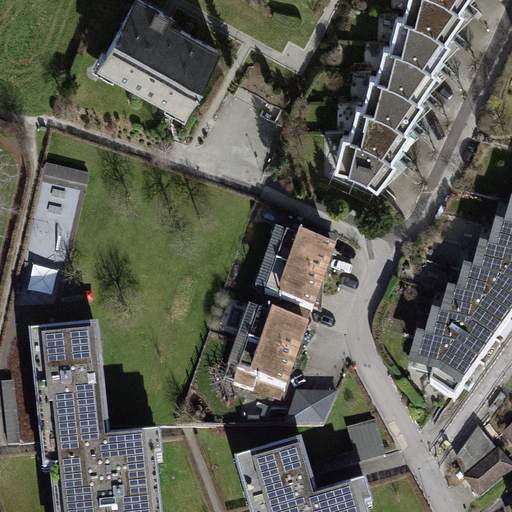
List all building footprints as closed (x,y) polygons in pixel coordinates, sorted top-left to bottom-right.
[(440,0),(439,4),(481,22),(490,0),(440,0)] [(224,50),(138,1),(98,70),(185,120),(224,50)] [(439,4),(427,31),(469,50),(481,22),(439,4)] [(427,31),(414,61),(455,80),(469,50),(427,31)] [(401,90),(442,109),(455,80),(414,61),(401,90)] [(401,90),(388,120),(429,139),(442,109),(401,90)] [(388,120),(374,151),(415,170),(429,139),(388,120)] [(402,200),(415,170),(374,151),(360,181),(402,200)] [(261,278),(324,301),(337,265),(274,242),(261,278)] [(511,248),(501,264),(511,271),(511,248)] [(33,287),(56,291),(60,267),(37,263),(33,287)] [(511,271),(501,264),(485,287),(511,304),(511,271)] [(324,301),(261,278),(248,313),(311,336),(324,301)] [(511,325),(511,304),(485,287),(468,310),(504,336),(511,325)] [(504,336),(468,310),(453,332),(488,358),(504,336)] [(311,336),(248,313),(234,351),(297,374),(311,336)] [(488,358),(453,332),(435,356),(471,382),(488,358)] [(43,346),(53,458),(107,454),(98,341),(43,346)] [(297,374),(234,351),(221,388),(284,411),(297,374)] [(471,382),(435,356),(419,380),(455,405),(471,382)] [(295,421),(335,423),(337,390),(296,388),(295,421)] [(387,464),(374,425),(347,434),(354,456),(314,469),(320,486),(387,464)] [(53,458),(57,511),(163,511),(158,449),(107,454),(53,458)] [(300,449),(239,466),(252,511),(365,511),(360,492),(316,505),(300,449)] [(511,475),(511,465),(499,451),(464,481),(482,501),(511,475)]
